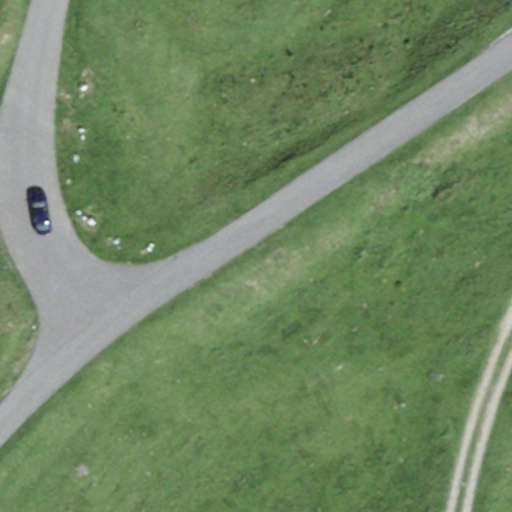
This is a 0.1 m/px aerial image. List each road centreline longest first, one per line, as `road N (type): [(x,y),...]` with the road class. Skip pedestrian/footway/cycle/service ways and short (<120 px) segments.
road 1 (unclassified): [(511,47),(96,332),(0,428)]
road 2 (track): [(453,511),(511,326)]
